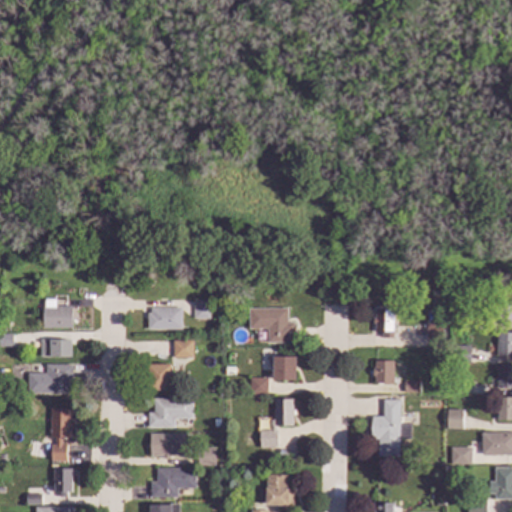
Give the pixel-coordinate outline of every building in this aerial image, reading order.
[(511,323),(497,323),(498,301),(511,301),(511,323)] [(208,318),(193,318),(193,302),(208,302),(208,318)] [(70,328),(41,328),(42,307),(71,307),(70,328)] [(180,329),(147,329),(147,314),(150,314),(150,308),(180,308),(180,329)] [(287,323),(294,323),(294,342),(266,342),(266,328),(248,328),(248,309),(287,309),(287,323)] [(392,338),(381,338),(381,331),(373,331),(373,311),(393,311),(392,338)] [(475,329),(460,329),(461,312),(475,312),(475,329)] [(0,320),(8,320),(8,329),(0,328),(0,320)] [(442,348),(427,347),(427,322),(442,322),(442,348)] [(511,356),(496,356),(497,333),(511,333),(511,356)] [(0,346),(18,347),(18,339),(13,339),(13,334),(0,334),(0,346)] [(70,356),(39,356),(39,340),(70,340),(70,356)] [(191,358),(172,358),(172,341),(191,341),(191,358)] [(469,363),(447,362),(447,345),(469,345),(469,363)] [(294,380),(272,380),(272,356),(295,357),(294,380)] [(392,383),(374,383),(374,376),(372,376),(372,368),(374,368),(374,361),(392,361),(392,383)] [(170,390),(147,390),(147,364),(170,365),(170,390)] [(71,379),(65,379),(65,392),(27,393),(27,373),(45,373),(45,366),(70,365),(71,379)] [(511,387),(490,387),(490,379),(496,379),(496,365),(511,365),(511,387)] [(460,394),(446,394),(447,375),(460,376),(460,394)] [(265,394),(249,394),(249,379),(265,379),(265,394)] [(418,392),(403,392),(403,381),(418,382),(418,392)] [(511,419),(497,419),(497,398),(511,398),(511,419)] [(191,419),(173,419),(173,427),(147,427),(147,413),(153,413),(153,400),(191,399),(191,419)] [(292,400),(291,426),(274,426),(274,431),(276,431),(275,448),(257,448),(258,430),(269,431),(269,420),(273,420),(273,399),(292,400)] [(399,424),(409,424),(409,439),(398,439),(398,457),(377,457),(377,439),(371,439),(371,416),(382,416),(382,400),(399,400),(399,424)] [(68,438),(60,438),(60,445),(65,445),(65,461),(49,460),(50,444),(54,445),(54,438),(49,437),(50,409),(68,410),(68,438)] [(460,429),(446,428),(446,409),(461,409),(460,429)] [(511,455),(481,455),(481,433),(511,433),(511,455)] [(184,456),(169,456),(169,459),(162,459),(162,456),(149,456),(149,435),(184,435),(184,456)] [(214,465),(197,465),(196,448),(213,447),(214,465)] [(469,464),(450,464),(450,448),(469,448),(469,464)] [(511,499),(494,499),(494,468),(511,468),(511,499)] [(70,492),(65,492),(65,497),(58,497),(58,492),(52,492),(52,470),(70,469),(70,492)] [(194,489),(175,488),(175,497),(150,497),(150,483),(156,483),(156,469),(194,469),(194,489)] [(286,476),(285,489),(292,489),(292,508),(273,508),(273,503),(258,503),(258,490),(265,490),(266,475),(286,476)] [(40,505),(25,504),(25,494),(40,495),(40,505)] [(392,511),(370,511),(375,511),(375,503),(392,503),(392,511)]
